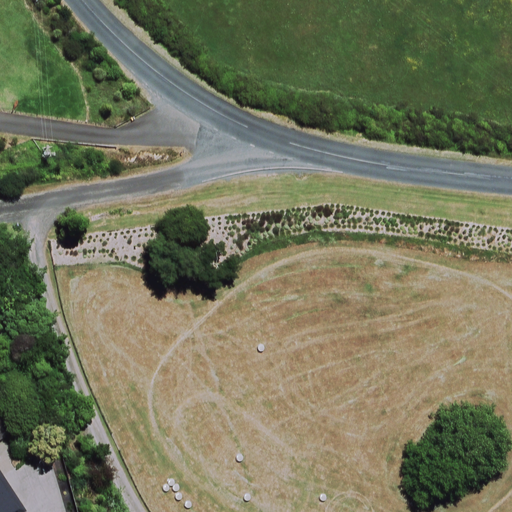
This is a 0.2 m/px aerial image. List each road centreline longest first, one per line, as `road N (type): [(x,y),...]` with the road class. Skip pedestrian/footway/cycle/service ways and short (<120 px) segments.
road 1 (residential): [(274,142),(223,168),(0,202)]
road 2 (tertiary): [(274,142),(197,107),(84,0)]
road 3 (tertiary): [(511,178),(274,142)]
